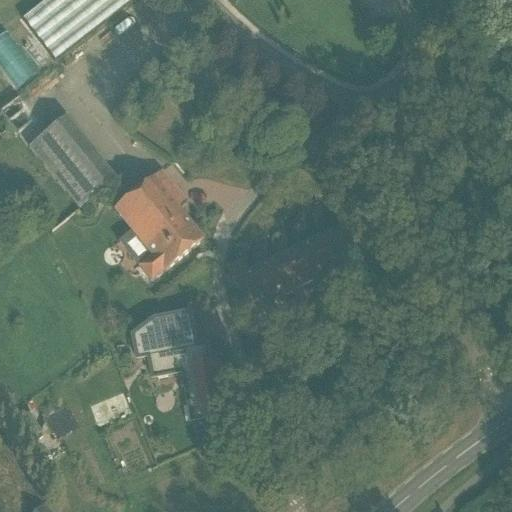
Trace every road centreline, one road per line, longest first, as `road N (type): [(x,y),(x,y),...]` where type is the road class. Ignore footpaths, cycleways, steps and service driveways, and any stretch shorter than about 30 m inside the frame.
road 1 (track): [(197,0),(269,59),(357,108)]
road 2 (secondary): [(393,511),(511,419)]
